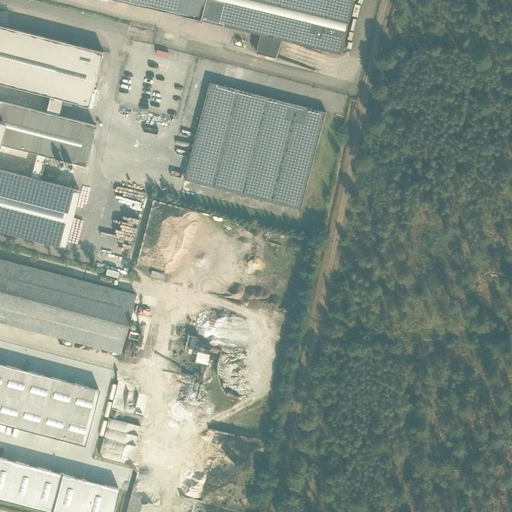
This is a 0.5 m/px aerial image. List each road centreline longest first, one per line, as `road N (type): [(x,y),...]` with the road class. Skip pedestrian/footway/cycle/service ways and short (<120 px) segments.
road 1 (track): [(384,0),(276,511)]
road 2 (unknown): [(122,28),(75,242)]
road 3 (track): [(312,337),(511,332)]
road 4 (unclassified): [(153,36),(13,0)]
road 5 (track): [(376,38),(511,41)]
